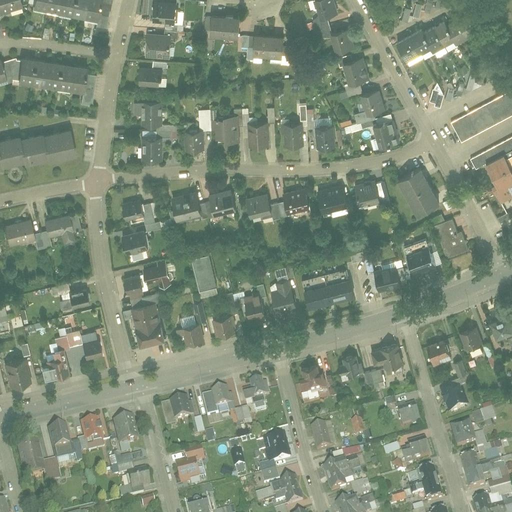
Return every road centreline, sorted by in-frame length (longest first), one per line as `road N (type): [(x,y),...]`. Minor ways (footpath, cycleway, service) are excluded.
road 1 (residential): [(432,143),(314,171),(219,169),(96,182)]
road 2 (residential): [(136,385),(104,269),(96,182)]
road 3 (residential): [(462,511),(403,315)]
road 4 (residential): [(278,348),(324,511)]
road 5 (residential): [(432,143),(356,0)]
road 6 (residential): [(504,274),(432,143)]
road 7 (tertiary): [(278,348),(136,385)]
road 8 (tertiary): [(136,385),(0,419)]
road 9 (residential): [(172,511),(136,385)]
road 10 (tertiary): [(403,315),(278,348)]
road 11 (residential): [(96,182),(116,55)]
